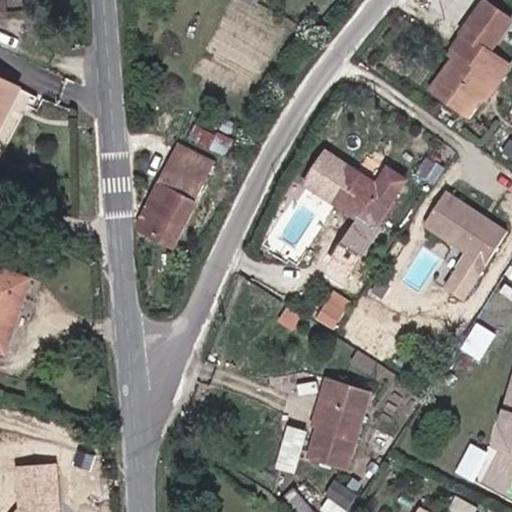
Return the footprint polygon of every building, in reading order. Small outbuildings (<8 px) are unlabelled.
[(0,0),(0,15),(15,14),(13,0),(0,0)] [(511,24),(485,5),(462,37),(459,54),(431,92),(467,118),(481,99),(495,80),(506,67),(489,55),(511,24)] [(481,99),(485,101),(499,83),(495,80),(481,99)] [(0,135),(22,94),(0,81),(0,135)] [(319,156),(299,187),(369,232),(399,184),(389,177),(379,194),(319,156)] [(207,178),(171,160),(142,215),(143,220),(177,238),(207,178)] [(399,184),(369,232),(377,238),(409,190),(399,184)] [(465,299),(507,233),(445,193),(423,227),(463,252),(442,285),(465,299)] [(0,356),(6,359),(38,288),(1,273),(0,274),(0,356)] [(337,326),(353,298),(335,289),(319,316),(337,326)] [(318,402),(327,404),(367,414),(372,397),(323,381),(318,402)] [(498,425),(507,451),(511,452),(511,389),(506,405),(498,425)] [(511,452),(507,451),(498,425),(506,405),(501,403),(482,446),(510,457),(511,453),(511,452)] [(310,462),(349,474),(367,414),(327,404),(310,462)] [(279,465),(299,470),(308,427),(288,423),(279,465)] [(474,477),(488,450),(473,442),(458,469),(474,477)] [(13,467),(15,510),(13,511),(57,511),(55,465),(13,467)] [(287,504),(294,511),(310,511),(297,496),(287,504)]
